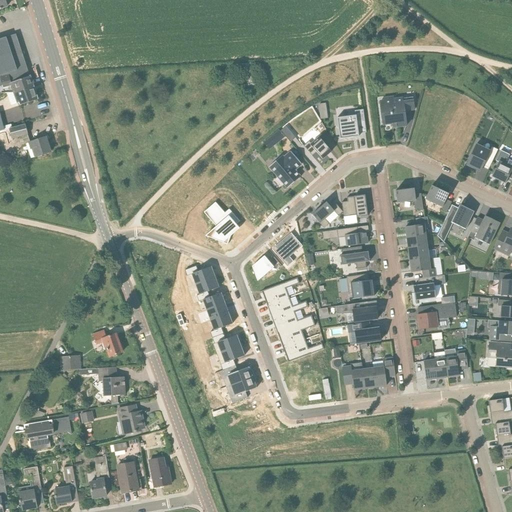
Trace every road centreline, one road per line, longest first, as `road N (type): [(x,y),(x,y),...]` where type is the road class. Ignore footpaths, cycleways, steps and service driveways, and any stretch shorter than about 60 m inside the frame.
road 1 (residential): [(232,265),(291,413),(410,399)]
road 2 (secondary): [(204,496),(109,240)]
road 3 (secondary): [(109,240),(35,0)]
road 4 (track): [(135,232),(138,215),(197,154),(315,66)]
road 5 (residential): [(376,157),(410,399)]
road 6 (residential): [(0,450),(109,240)]
road 7 (track): [(315,66),(422,48),(511,68)]
road 8 (residential): [(376,157),(343,168),(232,265)]
road 9 (residential): [(511,208),(411,160),(376,157)]
road 10 (track): [(511,88),(397,0)]
road 11 (residential): [(109,240),(141,232),(232,265)]
road 12 (residential): [(464,392),(497,511)]
